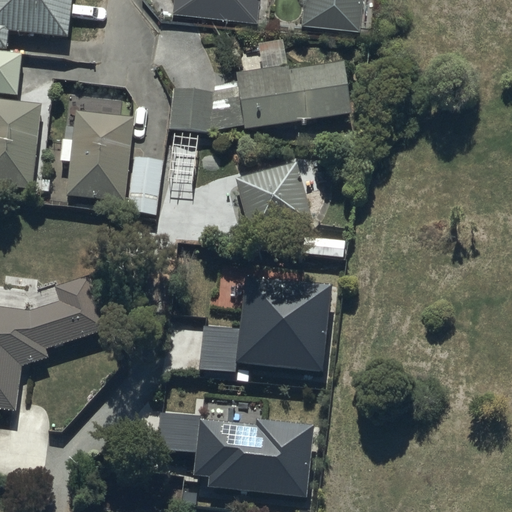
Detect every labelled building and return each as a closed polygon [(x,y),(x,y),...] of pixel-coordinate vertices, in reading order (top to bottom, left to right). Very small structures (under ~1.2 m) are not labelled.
[(0,0),(0,50),(9,52),(12,34),(69,41),(74,0),(0,0)] [(259,0),(173,0),(173,7),(257,16),(259,0)] [(304,0),(303,19),(361,26),(362,0),(304,0)] [(25,59),(0,55),(0,97),(19,101),(25,59)] [(241,92),(216,96),(175,91),(171,130),(188,132),(185,155),(210,158),(213,137),(353,116),(347,64),(292,72),(290,66),(239,75),(241,92)] [(43,107),(0,102),(0,188),(35,192),(43,107)] [(125,205),(131,159),(135,121),(79,114),(75,144),(65,143),(63,163),(73,164),(69,198),(125,205)] [(165,163),(135,160),(129,214),(158,218),(165,163)] [(221,163),(190,175),(196,189),(227,178),(221,163)] [(297,165),(236,181),(251,239),(312,223),(297,165)] [(54,209),(13,202),(9,224),(50,231),(54,209)] [(332,285),(245,276),(239,328),(204,324),(199,368),(235,372),(236,363),(323,372),(332,285)] [(36,318),(0,312),(0,418),(17,421),(25,362),(108,332),(89,280),(63,289),(69,306),(36,318)] [(202,417),(159,412),(155,449),(195,454),(192,475),(208,477),(207,488),(306,499),(314,426),(257,420),(256,426),(201,420),(202,417)]
